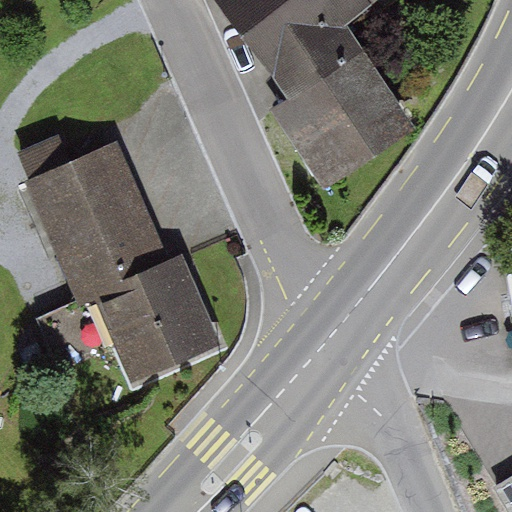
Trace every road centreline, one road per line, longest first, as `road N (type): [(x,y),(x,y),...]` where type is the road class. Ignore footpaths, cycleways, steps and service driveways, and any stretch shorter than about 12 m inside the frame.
road 1 (tertiary): [(511,94),(331,341)]
road 2 (residential): [(173,0),(276,224)]
road 3 (tertiary): [(331,341),(187,511)]
road 4 (residential): [(431,511),(395,424),(357,394),(331,341)]
road 5 (residential): [(331,341),(276,224)]
